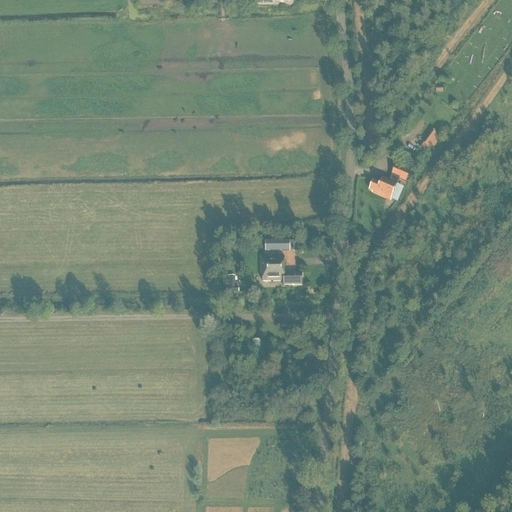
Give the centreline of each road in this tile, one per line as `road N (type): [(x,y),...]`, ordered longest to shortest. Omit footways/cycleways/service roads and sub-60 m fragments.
road 1 (unclassified): [(318,511),(349,132),(336,0)]
road 2 (track): [(338,312),(0,318)]
